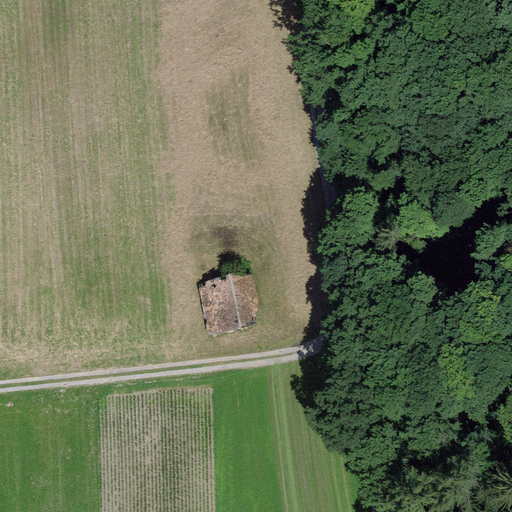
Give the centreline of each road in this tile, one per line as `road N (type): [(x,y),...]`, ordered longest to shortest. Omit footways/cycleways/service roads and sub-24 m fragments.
road 1 (track): [(358,318),(305,353),(0,381)]
road 2 (track): [(323,0),(358,318)]
road 3 (track): [(358,318),(395,511)]
